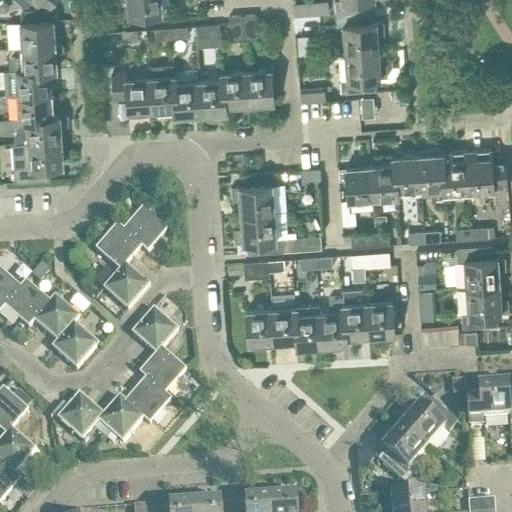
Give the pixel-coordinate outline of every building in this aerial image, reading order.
[(127,0),(128,15),(148,13),(163,12),(161,0),(127,0)] [(340,0),(334,1),(335,14),(371,12),(370,0),(340,0)] [(317,2),(318,14),(328,13),(327,1),(317,2)] [(372,23),(371,12),(335,14),(336,26),(342,25),(344,53),(379,50),(378,36),(385,35),(384,22),(372,23)] [(230,42),(244,41),(242,15),(228,16),(230,42)] [(244,41),(257,40),(256,15),(242,15),(244,41)] [(20,47),(56,44),(54,20),(19,22),(20,47)] [(204,36),(220,35),(220,25),(204,26),(204,36)] [(171,39),(188,38),(187,27),(171,28),(171,39)] [(156,40),(171,39),(171,28),(155,29),(156,40)] [(123,42),(138,41),(137,30),(122,31),(123,42)] [(300,54),(310,54),(309,48),(305,43),(299,44),(300,54)] [(56,44),(20,47),(21,56),(16,57),(11,60),(11,71),(50,68),(50,70),(57,69),(56,53),(62,53),(63,49),(63,44),(56,44)] [(380,64),(379,50),(344,53),(345,68),(347,79),(340,80),(342,93),(377,91),(376,78),(388,77),(387,64),(380,64)] [(174,74),(173,64),(150,66),(151,76),(153,110),(176,108),(177,108),(175,82),(175,74),(174,74)] [(6,95),(17,94),(52,92),(50,70),(50,68),(11,71),(5,71),(6,95)] [(248,104),(273,102),(271,68),(246,69),(248,104)] [(248,104),(246,69),(220,71),(221,79),(222,78),(224,105),(226,105),(248,104)] [(126,78),(125,71),(112,72),(115,100),(127,99),(128,112),(153,110),(151,76),(126,78)] [(224,105),(222,78),(221,79),(199,80),(201,114),(226,112),(226,105),(224,105)] [(176,116),(201,114),(199,80),(175,82),(177,108),(176,108),(176,116)] [(19,121),(27,121),(26,119),(53,117),(53,116),(52,92),(17,94),(19,121)] [(373,97),(361,97),(363,117),(375,117),(373,97)] [(28,143),(62,140),(61,126),(64,126),(69,121),(68,115),(53,116),(53,117),(26,119),(27,121),(27,127),(22,128),(21,128),(19,129),(18,129),(17,131),(16,132),(15,133),(14,135),(14,136),(15,142),(28,142),(28,143)] [(64,165),(62,140),(28,143),(28,142),(15,142),(12,143),(14,182),(50,180),(49,166),(64,165)] [(417,154),(420,187),(443,186),(444,186),(442,159),(444,159),(443,152),(441,152),(441,148),(429,149),(427,153),(417,154)] [(491,156),(491,148),(466,150),(466,157),(469,191),(508,189),(505,155),(491,156)] [(466,150),(443,152),(444,159),(442,159),(444,186),(443,186),(443,193),(469,191),(466,157),(466,150)] [(420,187),(417,154),(393,155),(394,163),(396,189),(397,189),(420,187)] [(396,189),(394,163),(370,164),(373,198),(398,196),(397,189),(396,189)] [(348,200),(373,198),(370,164),(346,166),(348,200)] [(241,214),(275,212),(273,185),(279,184),(278,171),(243,174),(244,186),(231,187),(232,200),(239,200),(241,214)] [(123,203),(127,207),(133,200),(129,196),(123,203)] [(147,254),(169,229),(144,207),(123,231),(123,232),(142,248),(141,248),(147,254)] [(286,211),(275,212),(241,214),(242,228),(234,229),(235,242),(247,242),(248,254),(283,251),(282,239),(289,238),(286,211)] [(126,266),(141,248),(142,248),(123,232),(123,231),(117,226),(96,251),(120,271),(120,272),(125,266),(126,266)] [(472,239),(488,238),(488,227),(471,228),(472,239)] [(457,240),(468,239),(472,239),(471,228),(456,229),(457,240)] [(424,243),(440,241),(440,231),(423,232),(424,243)] [(377,246),(389,245),(388,232),(375,233),(377,246)] [(409,244),(424,243),(423,232),(408,233),(409,244)] [(352,248),(377,246),(375,233),(351,234),(352,248)] [(493,258),(492,245),(457,248),(458,261),(464,261),(466,288),(495,286),(494,271),(506,270),(505,257),(493,258)] [(365,268),(391,266),(390,252),(364,254),(365,268)] [(353,269),(365,268),(364,254),(352,255),(353,269)] [(317,268),(333,267),(332,256),(316,257),(317,268)] [(301,270),(317,268),(316,257),(300,258),(301,270)] [(268,271),(269,271),(285,270),(284,259),(268,260),(268,271)] [(268,271),(268,260),(244,262),(245,279),(270,277),(269,271),(268,271)] [(419,291),(426,291),(424,265),(417,265),(419,291)] [(150,287),(126,266),(125,266),(120,272),(120,271),(103,290),(128,312),(150,287)] [(20,289),(0,271),(0,313),(5,308),(26,283),(26,282),(20,289)] [(104,272),(96,281),(103,288),(112,278),(104,272)] [(49,303),(26,283),(5,308),(29,329),(34,323),(56,298),(55,297),(49,303)] [(496,300),(495,286),(466,288),(468,314),(461,315),(462,328),(498,326),(497,314),(509,313),(508,299),(496,300)] [(345,337),(347,337),(370,335),(367,301),(366,287),(343,289),(343,296),(342,296),(345,337)] [(345,337),(342,296),(329,297),(330,311),(320,312),(322,346),(347,344),(347,337),(345,337)] [(57,343),(79,318),(56,298),(34,323),(57,343)] [(370,335),(394,334),(392,299),(367,301),(370,335)] [(297,347),(322,346),(320,312),(320,305),(296,306),(296,314),(297,340),(297,347)] [(271,308),(273,342),(297,340),(296,314),(296,306),(271,308)] [(249,343),(273,342),(271,308),(247,310),(249,343)] [(155,355),(162,350),(178,332),(154,310),(132,335),(155,355)] [(77,370),(98,346),(74,325),(80,319),(79,318),(57,343),(52,349),(77,370)] [(466,344),(477,343),(477,332),(465,332),(466,344)] [(165,396),(165,395),(186,371),(162,350),(155,355),(139,374),(146,379),(165,396)] [(493,384),(492,377),(479,378),(480,390),(467,391),(470,427),(482,426),(481,420),(509,418),(510,418),(507,388),(508,388),(508,383),(493,384)] [(165,396),(146,379),(126,403),(151,424),(171,401),(165,395),(165,396)] [(28,412),(3,390),(0,393),(0,430),(6,435),(12,430),(28,412)] [(82,441),(99,423),(103,416),(79,395),(58,420),(82,441)] [(151,424),(126,403),(119,397),(103,416),(99,423),(123,444),(143,420),(150,425),(151,424)] [(458,422),(431,400),(423,409),(414,401),(405,412),(410,416),(401,427),(427,450),(445,430),(449,433),(458,422)] [(427,450),(401,427),(392,438),(386,433),(377,444),(386,452),(379,461),(405,484),(413,475),(409,471),(427,450)] [(0,463),(20,481),(21,480),(15,475),(36,451),(12,430),(6,435),(0,441),(0,463)] [(482,455),(495,454),(494,431),(481,432),(482,455)] [(0,504),(20,481),(0,463),(0,504)] [(392,511),(426,511),(425,494),(384,497),(384,508),(386,510),(388,511),(393,511),(392,511)] [(271,498),(271,511),(297,511),(297,496),(271,498)] [(271,511),(271,498),(245,500),(245,511),(271,511)] [(468,511),(493,511),(493,500),(468,502),(468,511)] [(221,511),(221,502),(197,504),(197,511),(221,511)]
